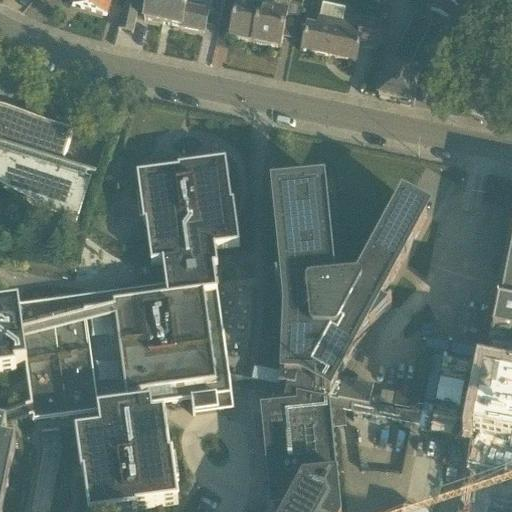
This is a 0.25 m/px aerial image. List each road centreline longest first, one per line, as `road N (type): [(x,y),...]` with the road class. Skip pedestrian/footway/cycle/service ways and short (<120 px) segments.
road 1 (residential): [(459,139),(155,82),(0,33)]
road 2 (residential): [(459,139),(470,76),(509,0)]
road 3 (unknown): [(358,120),(402,23),(399,0)]
